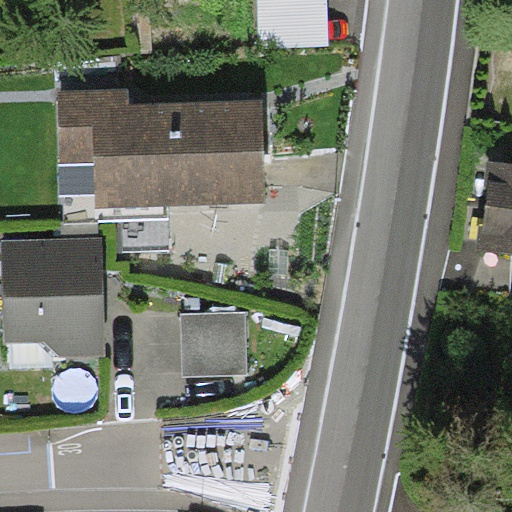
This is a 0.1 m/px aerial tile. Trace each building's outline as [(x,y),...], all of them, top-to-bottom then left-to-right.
[(317,0),(267,0),(269,49),(319,48),(317,0)] [(265,210),(263,116),(122,120),(121,105),(61,106),(62,167),(90,167),(91,214),(265,210)] [(511,179),(487,177),(481,247),(511,249),(511,179)] [(104,347),(100,251),(5,256),(10,351),(104,347)] [(247,319),(183,321),(185,383),(249,381),(247,319)]
